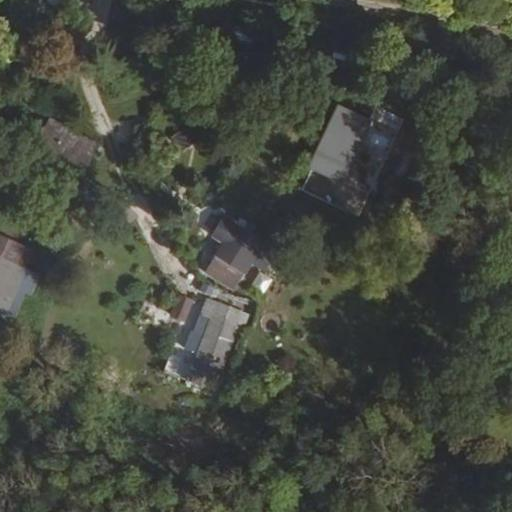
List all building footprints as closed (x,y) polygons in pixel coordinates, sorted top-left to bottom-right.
[(342,182),(372,117),(337,101),(307,166),(342,182)] [(183,148),(199,136),(189,123),(173,135),(183,148)] [(263,269),(277,246),(224,212),(210,234),(221,241),(202,270),(235,291),(253,263),(263,269)] [(0,233),(0,312),(18,320),(38,271),(26,266),(33,247),(0,233)] [(179,294),(169,317),(186,324),(195,300),(179,294)] [(228,371),(242,307),(207,300),(193,363),(228,371)]
